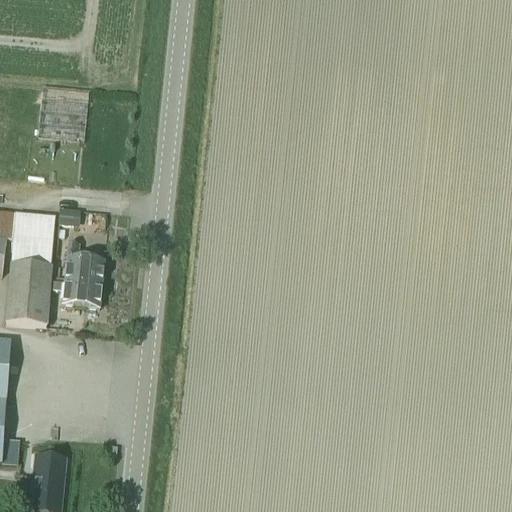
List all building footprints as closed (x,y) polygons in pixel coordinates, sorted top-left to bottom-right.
[(37,141),(83,145),(88,97),(42,93),(37,141)] [(59,214),(58,229),(73,230),(74,216),(59,214)] [(11,218),(0,216),(0,280),(2,281),(5,244),(13,245),(5,329),(45,333),(56,222),(11,218)] [(68,249),(64,286),(101,290),(104,267),(77,264),(78,251),(68,249)] [(101,290),(64,286),(63,289),(52,288),(52,295),(62,296),(61,309),(98,313),(101,290)] [(0,467),(1,468),(15,469),(17,444),(3,443),(10,348),(0,346),(0,467)] [(57,511),(63,465),(34,462),(28,511),(57,511)]
